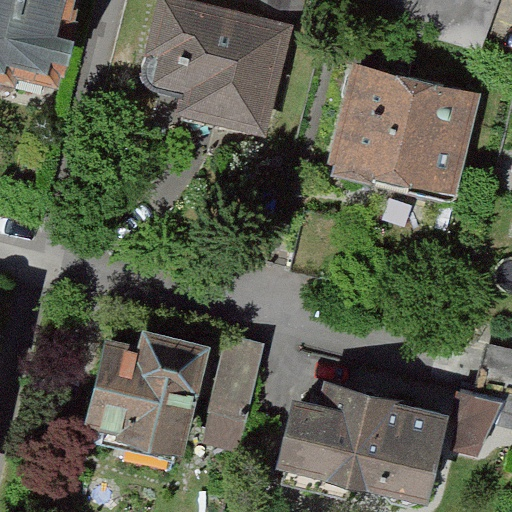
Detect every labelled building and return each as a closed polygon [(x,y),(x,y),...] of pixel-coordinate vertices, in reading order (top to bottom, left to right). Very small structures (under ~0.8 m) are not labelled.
[(0,0),(0,58),(56,73),(73,0),(0,0)] [(502,0),(351,0),(491,41),(502,0)] [(284,42),(166,13),(154,61),(162,63),(156,90),(192,99),(188,116),(261,135),(284,42)] [(482,91),(365,65),(341,173),(383,182),(386,171),(461,188),(482,91)] [(151,339),(119,332),(101,411),(133,418),(130,431),(189,445),(214,335),(155,322),(151,339)] [(292,340),(241,329),(225,405),(275,416),(292,340)] [(511,341),(496,337),(489,384),(511,389),(511,341)] [(458,380),(450,409),(452,435),(477,443),(504,393),(458,380)] [(330,396),(310,392),(297,453),(433,483),(450,409),(333,383),(330,396)]
